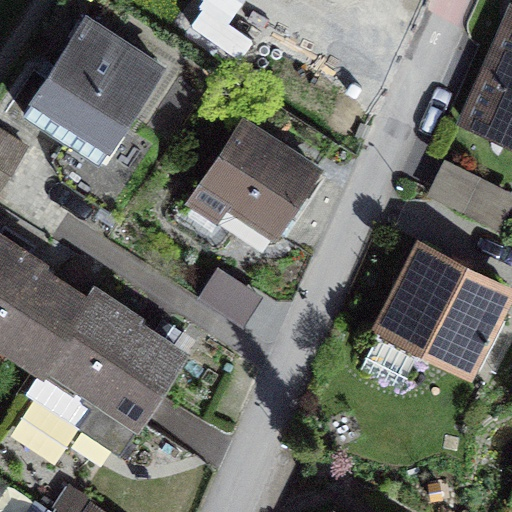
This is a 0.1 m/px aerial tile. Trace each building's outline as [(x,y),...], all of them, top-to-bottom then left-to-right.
[(511,19),(508,18),(464,119),(511,139),(511,19)] [(162,69),(86,19),(24,112),(100,162),(162,69)] [(315,171),(243,122),(203,182),(275,230),(315,171)] [(0,168),(6,173),(24,146),(0,130),(0,168)] [(511,202),(441,166),(427,193),(497,229),(511,202)] [(0,339),(42,367),(87,299),(40,268),(42,265),(0,237),(0,339)] [(505,290),(422,248),(384,323),(467,365),(505,290)] [(87,299),(42,367),(26,391),(119,451),(183,354),(135,322),(137,318),(93,289),(87,299)]
